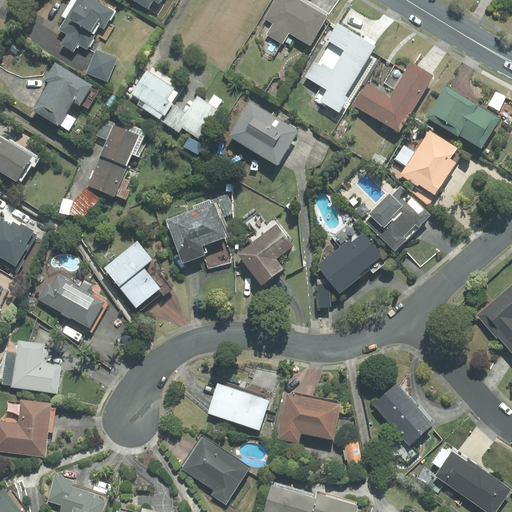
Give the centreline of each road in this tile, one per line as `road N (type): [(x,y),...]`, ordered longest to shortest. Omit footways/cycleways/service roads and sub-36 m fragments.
road 1 (residential): [(129,420),(143,381),(163,357),(191,343),(234,336),(334,345),(407,313)]
road 2 (unknown): [(334,345),(360,415),(373,497)]
road 3 (residential): [(511,428),(407,313)]
road 4 (residential): [(407,313),(511,219)]
road 5 (tertiary): [(405,0),(511,62)]
